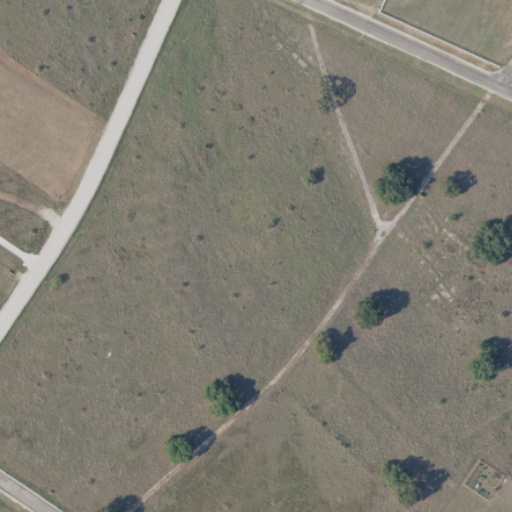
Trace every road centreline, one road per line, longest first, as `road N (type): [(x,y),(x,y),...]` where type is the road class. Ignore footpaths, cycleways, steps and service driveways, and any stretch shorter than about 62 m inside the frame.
road 1 (residential): [(0,336),(81,210),(174,0)]
road 2 (residential): [(307,0),(511,92)]
